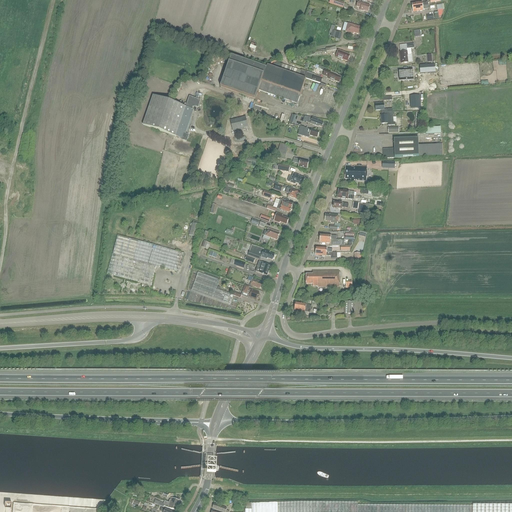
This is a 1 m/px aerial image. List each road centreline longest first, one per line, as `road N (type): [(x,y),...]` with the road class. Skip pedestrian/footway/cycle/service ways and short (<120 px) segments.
road 1 (motorway): [(0,391),(511,394)]
road 2 (motorway): [(511,378),(0,378)]
road 3 (motorway): [(215,421),(511,418)]
road 4 (unclassified): [(511,323),(442,321),(297,337),(283,317),(299,272)]
road 5 (track): [(0,266),(6,197),(52,0)]
road 6 (motorway): [(511,359),(303,348),(263,335)]
road 7 (motorway): [(0,413),(215,421)]
road 8 (motorway): [(148,316),(146,329),(128,341),(0,348)]
road 9 (unclassified): [(299,272),(354,133)]
road 10 (tertiary): [(148,316),(0,323)]
road 11 (tertiary): [(284,266),(336,128)]
